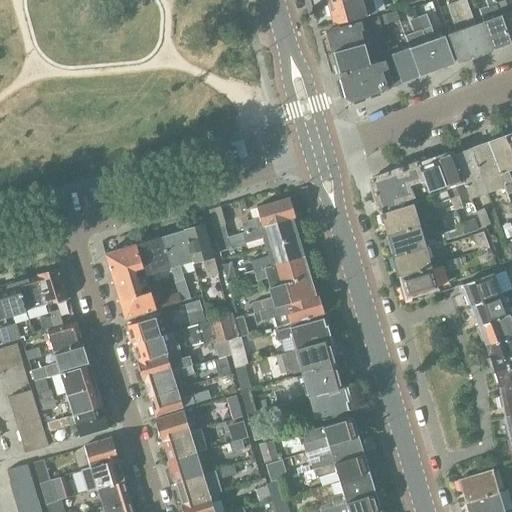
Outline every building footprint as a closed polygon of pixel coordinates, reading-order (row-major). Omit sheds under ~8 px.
[(329,11),(331,13),(334,24),(374,13),(370,0),(337,0),(326,3),(329,11)] [(464,0),(460,0),(455,2),(475,54),(485,50),(486,52),(493,50),(482,22),(474,25),(464,0)] [(482,22),(493,50),(501,47),(500,45),(508,42),(494,3),(493,0),(484,0),(491,19),(482,22)] [(503,0),(502,0),(494,3),(508,42),(511,40),(511,9),(508,11),(503,0)] [(379,11),(388,9),(386,1),(377,3),(379,11)] [(457,60),(459,60),(459,62),(469,58),(469,56),(475,54),(455,2),(446,5),(456,31),(448,34),(457,60)] [(382,15),(384,24),(399,20),(397,11),(382,15)] [(417,18),(435,69),(436,68),(437,70),(445,67),(444,65),(452,62),(443,36),(434,39),(425,14),(417,17),(418,18),(417,18)] [(378,16),(370,18),(372,25),(380,23),(378,16)] [(418,77),(424,75),(425,72),(435,69),(417,18),(408,21),(417,45),(408,49),(418,77)] [(332,52),(363,44),(360,32),(362,31),(360,21),(326,31),(332,52)] [(363,44),(332,52),(338,73),(383,61),(390,59),(387,49),(367,55),(363,44)] [(383,61),(392,86),(401,83),(401,81),(410,78),(412,79),(418,77),(408,49),(399,52),(397,45),(387,49),(390,59),(383,61)] [(383,61),(338,73),(345,98),(350,101),(392,86),(383,61)] [(511,169),(511,157),(504,135),(493,139),(494,140),(488,143),(502,184),(506,195),(511,192),(511,185),(507,172),(511,169)] [(232,146),(221,150),(226,167),(240,163),(239,159),(247,156),(242,140),(231,143),(232,146)] [(495,187),(502,184),(488,143),(482,145),(481,143),(470,147),(485,190),(495,187)] [(469,196),(485,190),(470,147),(458,151),(458,153),(453,155),(463,182),(469,196)] [(453,186),(463,182),(453,155),(451,150),(441,153),(441,155),(434,158),(449,199),(453,210),(461,207),(453,186)] [(432,205),(449,199),(434,158),(426,160),(426,158),(416,162),(422,179),(432,205)] [(416,162),(401,167),(407,185),(422,179),(416,162)] [(378,214),(400,207),(396,194),(409,190),(407,185),(401,167),(371,178),(369,183),(378,214)] [(292,218),(293,219),(294,218),(288,198),(256,208),(259,218),(241,223),(244,232),(292,218)] [(412,204),(400,207),(378,214),(380,223),(383,224),(386,235),(419,225),(412,204)] [(429,222),(437,219),(433,206),(425,209),(429,222)] [(482,206),(474,208),(480,227),(488,225),(482,206)] [(267,247),(298,238),(297,235),(299,234),(296,225),(294,225),(293,219),(292,218),(244,232),(241,233),(244,242),(264,236),(267,247)] [(458,224),(459,227),(462,234),(478,229),(474,218),(458,224)] [(437,219),(429,222),(433,235),(441,232),(437,219)] [(203,225),(183,230),(191,258),(192,263),(201,260),(206,278),(217,275),(203,225)] [(419,225),(386,235),(390,246),(388,248),(390,253),(392,253),(392,256),(425,246),(419,225)] [(212,229),(215,240),(227,237),(223,226),(212,229)] [(445,240),(462,234),(459,227),(442,233),(445,240)] [(187,259),(191,258),(183,230),(179,231),(161,237),(170,267),(178,294),(177,294),(179,301),(189,298),(178,262),(187,259)] [(481,233),(471,237),(477,253),(487,248),(481,233)] [(170,267),(161,237),(159,238),(156,236),(149,238),(148,241),(135,245),(144,275),(170,267)] [(215,240),(218,252),(230,249),(227,237),(215,240)] [(253,272),(304,257),(301,249),(303,248),(301,240),(299,240),(298,238),(267,247),(270,256),(250,262),(253,272)] [(144,275),(135,245),(104,254),(123,319),(155,309),(144,275)] [(396,267),(398,276),(431,266),(425,246),(392,256),(393,259),(392,259),(394,267),(396,267)] [(269,288),(310,276),(309,274),(311,273),(308,264),(306,264),(304,257),(253,272),(244,275),(247,285),(267,279),(269,288)] [(458,258),(445,262),(448,271),(461,267),(458,258)] [(230,263),(222,265),(226,279),(234,277),(230,263)] [(431,266),(398,276),(402,289),(400,289),(403,299),(437,289),(431,266)] [(67,298),(58,268),(37,275),(37,276),(46,305),(67,298)] [(501,295),(493,274),(462,285),(466,296),(464,296),(467,305),(469,304),(470,306),(501,295)] [(19,281),(16,282),(25,311),(46,305),(37,276),(26,279),(26,278),(19,280),(19,281)] [(253,313),(316,295),(313,287),(315,287),(312,278),(311,279),(310,276),(269,288),(259,291),(262,301),(251,304),(253,313)] [(25,311),(16,282),(13,283),(12,282),(5,284),(6,286),(0,287),(0,303),(4,317),(25,311)] [(508,315),(511,313),(511,290),(501,295),(470,306),(471,308),(469,309),(472,317),(474,317),(478,327),(508,315)] [(179,301),(177,294),(158,300),(160,307),(179,301)] [(276,327),(323,314),(317,294),(316,295),(253,313),(256,323),(273,318),(276,327)] [(198,300),(184,305),(187,316),(202,311),(198,300)] [(233,339),(225,308),(205,313),(208,321),(213,339),(214,344),(226,341),(233,339)] [(48,313),(49,316),(53,329),(61,326),(57,310),(48,313)] [(167,313),(126,326),(132,344),(173,331),(167,313)] [(485,345),(486,347),(511,337),(511,324),(508,315),(478,327),(482,336),(480,337),(483,345),(485,345)] [(42,332),(46,331),(53,329),(49,316),(39,319),(42,332)] [(238,337),(240,337),(247,335),(242,317),(233,319),(238,337)] [(325,327),(322,319),(290,328),(275,332),(277,342),(292,337),(295,350),(296,350),(330,341),(330,339),(333,339),(329,327),(327,328),(326,326),(325,327)] [(191,345),(213,339),(208,321),(186,327),(191,345)] [(53,352),(81,344),(74,323),(61,326),(53,329),(46,331),(53,352)] [(15,324),(6,326),(11,341),(20,339),(15,324)] [(6,326),(0,328),(0,337),(2,344),(11,341),(6,326)] [(137,361),(176,350),(178,349),(173,331),(132,344),(137,361)] [(240,337),(238,337),(233,339),(226,341),(231,355),(234,367),(244,365),(247,364),(240,337)] [(492,374),(509,369),(507,364),(511,362),(511,337),(486,347),(487,349),(489,359),(487,359),(492,374)] [(225,356),(231,355),(226,341),(214,344),(218,358),(225,356)] [(303,375),(336,366),(335,362),(333,355),(335,354),(334,352),(336,350),(334,343),(331,342),(330,341),(296,350),(299,360),(283,365),(286,375),(292,373),(292,374),(302,371),(303,375)] [(12,367),(22,364),(16,344),(5,347),(12,367)] [(30,371),(33,381),(59,373),(87,365),(81,344),(53,352),(56,363),(30,371)] [(0,365),(1,370),(12,367),(5,347),(0,348),(0,365)] [(27,360),(39,356),(36,348),(24,352),(27,360)] [(143,380),(182,368),(190,365),(187,357),(179,359),(176,350),(137,361),(143,380)] [(230,374),(225,356),(218,358),(213,359),(218,377),(230,374)] [(511,362),(507,364),(509,369),(492,374),(495,384),(497,383),(500,393),(500,395),(511,392),(511,362)] [(87,365),(59,373),(66,394),(94,386),(87,365)] [(250,388),(244,365),(234,367),(240,391),(250,388)] [(309,397),(344,387),(343,385),(345,383),(343,376),(340,375),(340,373),(338,374),(336,366),(303,375),(296,377),(299,386),(305,384),(309,397)] [(148,398),(177,389),(174,380),(185,377),(182,368),(143,380),(148,398)] [(94,386),(66,394),(72,415),(101,407),(94,386)] [(347,387),(344,387),(309,397),(315,419),(348,409),(346,402),(347,401),(350,400),(347,387)] [(240,391),(246,414),(256,412),(250,388),(240,391)] [(177,389),(148,398),(154,416),(210,398),(207,389),(179,398),(177,389)] [(7,397),(10,408),(34,401),(30,390),(7,397)] [(40,402),(52,399),(49,390),(37,394),(40,402)] [(503,407),(505,416),(511,414),(511,392),(500,395),(501,397),(498,397),(500,408),(503,407)] [(236,395),(225,398),(232,419),(242,416),(236,395)] [(40,402),(42,410),(55,406),(52,399),(40,402)] [(34,401),(10,408),(14,420),(37,413),(34,401)] [(75,424),(79,437),(107,428),(101,407),(72,415),(46,423),(49,432),(75,424)] [(161,441),(162,441),(189,433),(185,420),(193,417),(191,409),(155,420),(161,441)] [(14,420),(17,431),(40,424),(37,413),(14,420)] [(325,436),(328,446),(358,437),(357,434),(359,432),(357,426),(354,425),(352,419),(297,434),(300,444),(325,436)] [(250,429),(254,442),(283,433),(279,421),(250,429)] [(229,426),(233,441),(248,437),(243,422),(229,426)] [(17,431),(21,442),(44,435),(40,424),(17,431)] [(162,441),(168,462),(196,454),(191,440),(199,438),(197,430),(189,433),(162,441)] [(44,435),(21,442),(24,454),(47,446),(44,435)] [(312,466),(313,470),(363,455),(361,447),(362,445),(361,440),(358,438),(358,437),(328,446),(331,455),(319,458),(321,463),(312,466)] [(110,438),(83,446),(90,468),(117,459),(110,438)] [(241,441),(228,444),(230,452),(243,449),(241,441)] [(265,465),(266,464),(277,462),(271,442),(259,446),(265,465)] [(168,462),(174,482),(202,474),(196,454),(168,462)] [(336,473),(339,482),(369,473),(368,470),(370,469),(367,458),(365,459),(363,455),(313,470),(316,480),(336,473)] [(49,480),(42,459),(32,462),(38,483),(49,480)] [(117,459),(90,468),(96,488),(123,480),(117,459)] [(9,482),(29,475),(26,464),(5,470),(9,482)] [(228,466),(215,469),(218,479),(235,474),(232,465),(228,466)] [(286,477),(285,470),(269,474),(271,481),(286,477)] [(462,490),(465,501),(497,492),(491,470),(457,480),(460,491),(462,490)] [(372,476),(370,477),(369,473),(339,482),(342,493),(331,496),(332,501),(323,504),(324,508),(345,502),(375,493),(373,489),(375,488),(372,476)] [(174,482),(181,503),(216,492),(215,489),(207,491),(202,474),(174,482)] [(29,475),(9,482),(7,482),(11,493),(33,486),(29,475)] [(49,480),(38,483),(43,499),(45,504),(60,499),(64,498),(58,477),(50,480),(49,480)] [(123,480),(96,488),(102,509),(129,501),(123,480)] [(266,486),(270,498),(272,503),(273,502),(282,500),(282,498),(277,481),(266,484),(266,486)] [(11,493),(14,504),(36,497),(33,486),(11,493)] [(270,498),(266,486),(255,489),(258,501),(270,498)] [(183,511),(222,511),(216,492),(181,503),(180,503),(183,511)] [(503,511),(497,492),(465,501),(468,511),(467,511),(503,511)] [(376,497),(375,493),(345,502),(347,511),(343,511),(377,511),(380,511),(378,504),(380,504),(378,496),(376,497)] [(36,497),(14,504),(16,511),(26,511),(39,508),(36,497)] [(288,511),(285,498),(282,498),(282,500),(273,502),(275,511),(288,511)] [(45,504),(47,511),(64,511),(60,499),(45,504)] [(133,511),(129,501),(102,509),(103,511),(133,511)]
